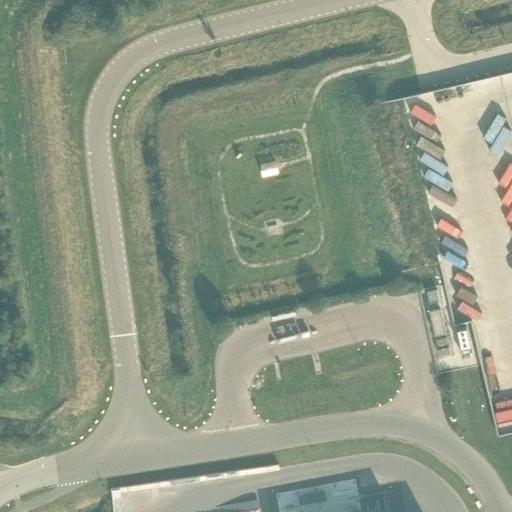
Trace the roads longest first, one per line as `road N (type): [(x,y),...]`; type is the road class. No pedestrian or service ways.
road 1 (unclassified): [(137,459),(98,149),(102,107),(125,70),(157,46),(346,0)]
road 2 (unclassified): [(137,459),(379,423),(413,427),(453,446),(503,511)]
road 3 (unclassified): [(0,491),(41,475),(137,459)]
